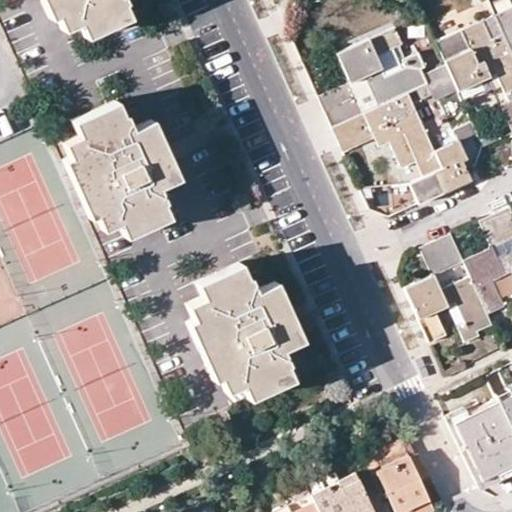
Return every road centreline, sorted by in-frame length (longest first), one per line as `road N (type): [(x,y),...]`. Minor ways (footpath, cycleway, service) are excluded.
road 1 (residential): [(465,511),(342,255)]
road 2 (residential): [(342,255),(227,0)]
road 3 (residential): [(342,255),(511,181)]
